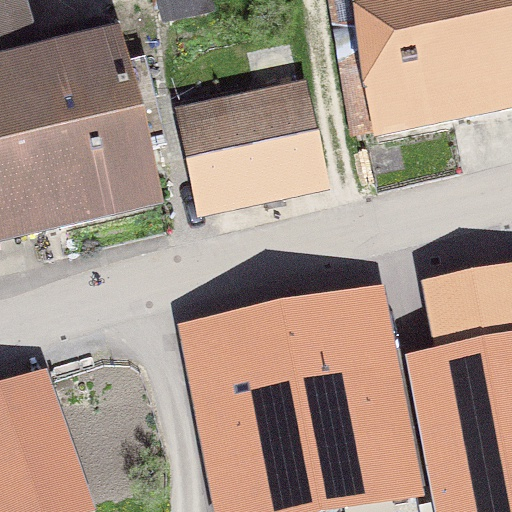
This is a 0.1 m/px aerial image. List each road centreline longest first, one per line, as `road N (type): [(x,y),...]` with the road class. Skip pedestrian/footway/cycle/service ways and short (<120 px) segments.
road 1 (unclassified): [(511,185),(173,263),(0,345)]
road 2 (track): [(103,293),(167,418),(178,511)]
